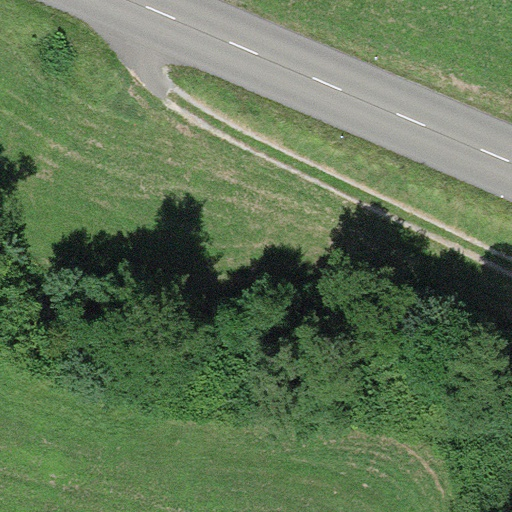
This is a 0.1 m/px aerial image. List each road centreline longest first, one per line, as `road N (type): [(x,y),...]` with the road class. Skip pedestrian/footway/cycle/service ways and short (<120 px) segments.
road 1 (track): [(78,0),(86,28),(171,103),(511,270)]
road 2 (tertiary): [(94,0),(511,179)]
